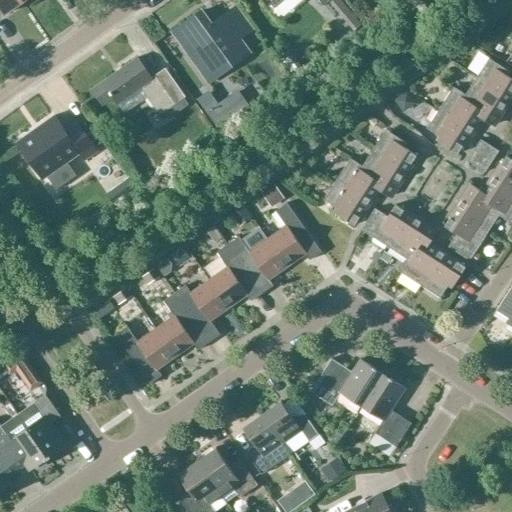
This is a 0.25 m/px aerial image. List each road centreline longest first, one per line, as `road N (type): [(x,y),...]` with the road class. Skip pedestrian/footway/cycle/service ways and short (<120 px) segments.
road 1 (residential): [(151,429),(0,210)]
road 2 (residential): [(151,429),(344,303)]
road 3 (residential): [(0,291),(115,456)]
road 4 (residential): [(144,0),(0,101)]
road 5 (residential): [(472,380),(344,303)]
road 6 (residential): [(472,380),(419,473),(434,511)]
